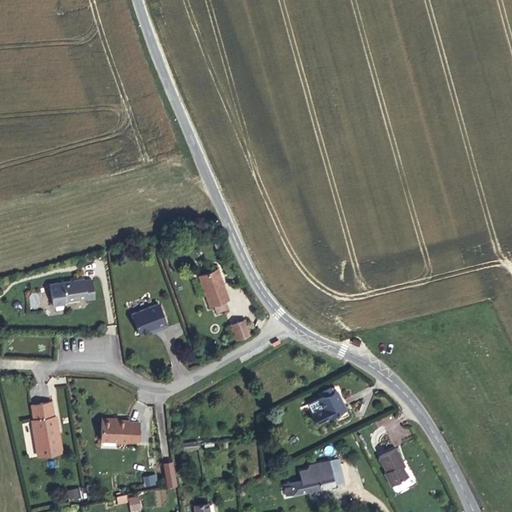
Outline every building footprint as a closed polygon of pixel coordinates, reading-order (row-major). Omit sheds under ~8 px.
[(209,307),(213,305),(224,301),(228,299),(216,268),(197,276),(209,307)] [(63,300),(85,296),(86,299),(92,298),(89,278),(83,280),(82,278),(48,284),(51,304),(63,302),(63,300)] [(224,301),(213,305),(216,312),(226,308),(224,301)] [(156,302),(130,312),(137,331),(154,325),(155,329),(164,325),(156,302)] [(244,317),(228,324),(235,340),(250,334),(244,317)] [(206,339),(199,343),(204,353),(211,349),(206,339)] [(66,387),(56,388),(58,405),(68,404),(66,387)] [(334,400),(332,395),(323,399),(325,405),(318,408),(325,423),(346,413),(340,398),(334,400)] [(28,419),(34,457),(60,453),(54,415),(51,416),(48,402),(29,405),(31,418),(28,419)] [(325,423),(318,408),(310,412),(317,427),(325,423)] [(98,417),(98,439),(135,439),(134,419),(126,419),(126,418),(98,417)] [(402,463),(395,449),(378,457),(385,471),(382,473),(390,488),(407,479),(399,464),(402,463)] [(161,461),(164,486),(175,485),(172,460),(161,461)] [(286,489),(289,504),(346,489),(341,463),(312,470),(309,474),(302,476),(304,485),(286,489)] [(61,493),(64,501),(72,498),(70,491),(61,493)]
